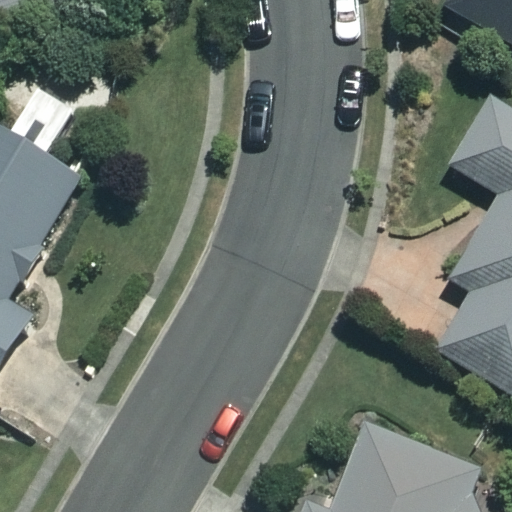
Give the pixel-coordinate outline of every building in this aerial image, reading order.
[(0,0),(0,44),(71,21),(64,0),(0,0)] [(511,0),(463,0),(452,22),(511,55),(511,0)] [(42,105),(17,149),(0,138),(0,402),(41,331),(15,316),(87,188),(55,170),(80,126),(42,105)] [(511,123),(495,114),(459,182),(507,207),(461,295),(478,304),(445,368),(511,403),(511,123)] [(479,511),(490,486),(374,440),(345,511),(479,511)]
